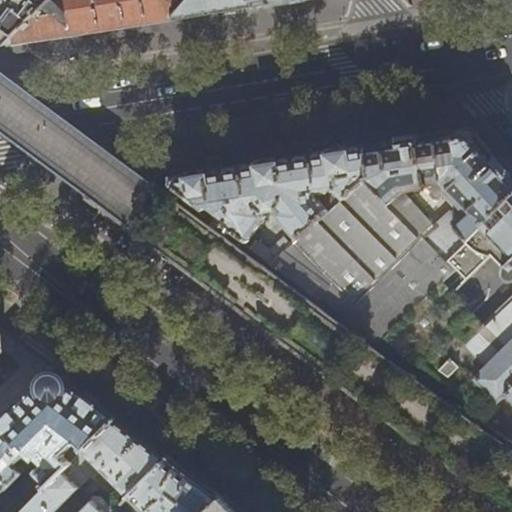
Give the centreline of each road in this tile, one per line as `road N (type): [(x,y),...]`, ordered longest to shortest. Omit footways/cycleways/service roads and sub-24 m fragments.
road 1 (secondary): [(0,244),(357,511)]
road 2 (secondary): [(0,125),(435,53)]
